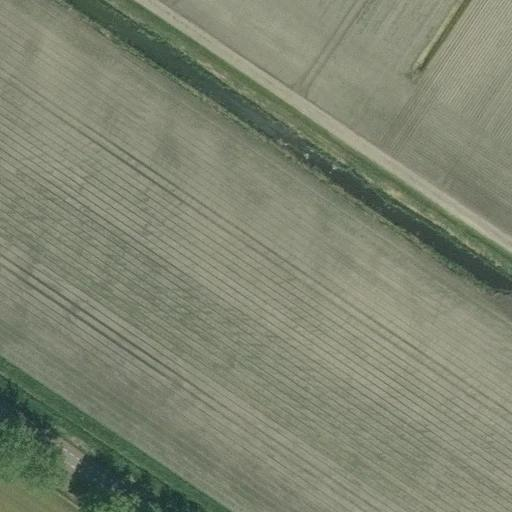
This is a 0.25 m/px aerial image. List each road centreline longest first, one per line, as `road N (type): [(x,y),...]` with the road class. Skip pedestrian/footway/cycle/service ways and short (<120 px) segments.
road 1 (unknown): [(511,247),(141,0)]
road 2 (tertiary): [(141,511),(0,416)]
